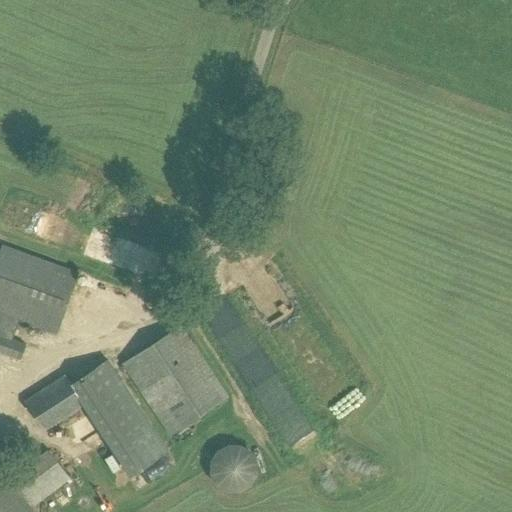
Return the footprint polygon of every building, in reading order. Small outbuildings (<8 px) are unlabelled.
[(56,335),(79,272),(2,244),(0,248),(0,352),(20,360),(27,343),(13,338),(19,321),(56,335)] [(133,244),(121,254),(127,262),(140,252),(133,244)] [(229,396),(181,324),(117,366),(126,381),(131,377),(169,435),(229,396)] [(169,450),(108,358),(71,383),(65,374),(23,400),(46,431),(83,407),(130,476),(169,450)] [(230,492),(235,492),(237,491),(239,491),(241,490),(245,488),(247,487),(248,486),(250,484),(251,483),(253,481),(254,479),(255,477),(256,475),(256,473),(257,471),(257,469),(257,467),(257,465),(257,463),(256,461),(256,458),(255,456),(254,455),(253,453),(251,451),(250,449),(248,448),(247,447),(245,446),(243,445),(241,444),(239,443),(237,443),(233,442),(228,443),(226,443),(222,445),(220,446),(218,447),(217,448),(215,449),(214,451),(212,453),(211,455),(210,456),(209,458),(209,461),(208,463),(208,465),(208,467),(208,469),(208,471),(209,473),(209,475),(210,477),(211,479),(212,481),(214,483),(215,484),(217,486),(218,487),(220,488),(224,490),(226,491),(230,492)] [(70,478),(48,449),(37,458),(33,453),(8,471),(33,506),(70,478)] [(0,511),(33,511),(4,472),(0,475),(0,511)] [(57,496),(47,501),(53,511),(64,511),(66,511),(57,496)]
